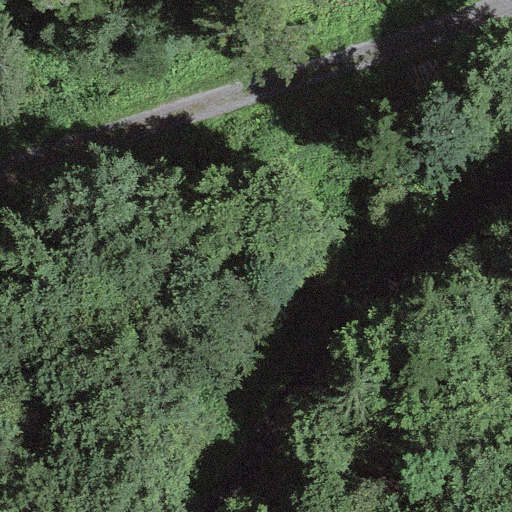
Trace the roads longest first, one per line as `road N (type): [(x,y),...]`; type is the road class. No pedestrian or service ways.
road 1 (track): [(511,5),(0,175)]
road 2 (track): [(212,511),(310,363),(511,167)]
